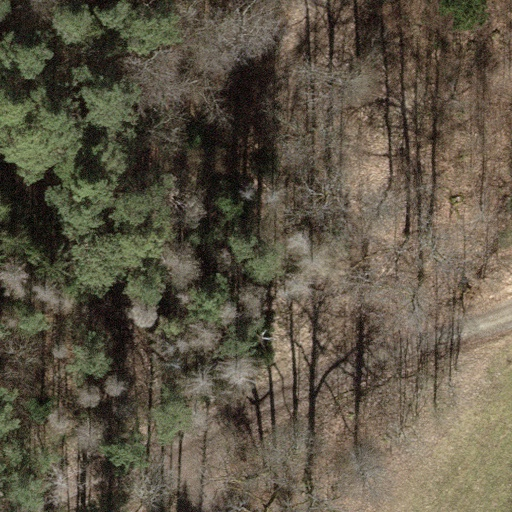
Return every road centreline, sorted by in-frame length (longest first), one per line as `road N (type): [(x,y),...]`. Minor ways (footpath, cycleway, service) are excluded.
road 1 (track): [(0,138),(183,442)]
road 2 (track): [(511,308),(183,442)]
road 3 (track): [(183,442),(19,511)]
